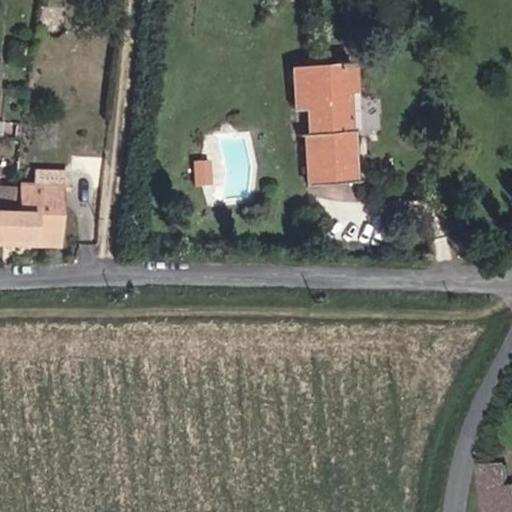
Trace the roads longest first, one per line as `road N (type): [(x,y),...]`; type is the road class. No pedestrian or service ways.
road 1 (unclassified): [(0,279),(511,279)]
road 2 (tertiary): [(453,511),(476,419),(511,357)]
